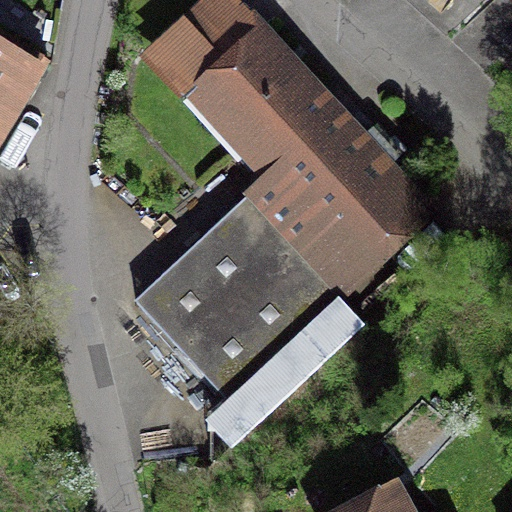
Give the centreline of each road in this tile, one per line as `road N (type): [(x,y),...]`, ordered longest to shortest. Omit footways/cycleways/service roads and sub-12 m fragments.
road 1 (residential): [(98,0),(68,189),(92,361),(126,511)]
road 2 (residential): [(315,0),(511,182)]
